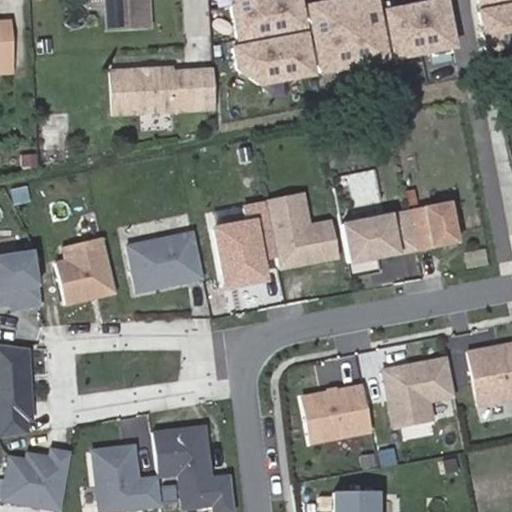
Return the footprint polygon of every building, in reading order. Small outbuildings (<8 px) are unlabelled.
[(147,0),(105,0),(108,30),(150,26),(147,0)] [(304,19),(300,0),(232,0),(237,30),(304,19)] [(386,54),(376,0),(308,0),(320,65),(386,54)] [(387,13),(423,7),(421,0),(412,0),(386,4),(387,13)] [(454,42),(446,0),(421,0),(423,7),(387,13),(394,53),(454,42)] [(511,42),(511,1),(479,7),(487,47),(511,42)] [(312,67),(305,27),(233,39),(236,60),(259,76),(312,67)] [(108,72),(111,116),(173,112),(171,73),(165,69),(154,69),(150,74),(142,75),(142,70),(108,72)] [(43,114),(43,116),(45,149),(60,148),(58,113),(43,114)] [(301,195),(264,202),(265,205),(275,258),(277,269),(336,258),(329,222),(307,226),(301,195)] [(456,243),(448,204),(409,212),(417,251),(456,243)] [(275,258),(265,205),(242,209),(244,224),(213,230),(224,288),(263,280),(259,261),(275,258)] [(417,251),(409,212),(339,225),(347,264),(417,251)] [(202,279),(192,233),(126,247),(135,293),(202,279)] [(114,294),(101,239),(61,248),(64,260),(54,263),(64,305),(114,294)] [(40,306),(32,254),(0,258),(0,306),(17,304),(18,309),(40,306)] [(349,264),(349,274),(378,275),(378,264),(349,264)] [(30,419),(26,349),(0,345),(0,438),(26,434),(25,419),(30,419)] [(511,398),(511,349),(467,358),(477,405),(511,398)] [(453,395),(445,357),(381,369),(392,426),(431,419),(427,400),(453,395)] [(370,433),(361,388),(302,400),(310,444),(370,433)] [(209,479),(203,427),(151,434),(156,478),(177,475),(181,510),(212,506),(212,511),(233,511),(229,476),(209,479)] [(140,511),(160,510),(156,478),(141,480),(139,480),(135,450),(91,455),(98,511),(140,511)] [(59,511),(69,454),(50,451),(48,459),(26,455),(25,461),(8,458),(0,501),(59,511)] [(396,511),(399,511),(390,467),(321,481),(326,511),(396,511)]
